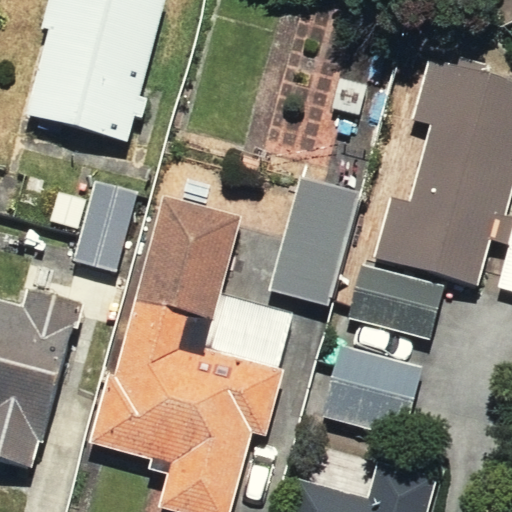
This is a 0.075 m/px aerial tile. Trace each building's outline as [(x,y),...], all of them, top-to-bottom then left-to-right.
[(195,14),(143,0),(67,0),(33,128),(155,161),(164,129),(195,14)] [(292,20),(220,0),(216,0),(211,18),(180,133),(255,154),(292,20)] [(511,90),(446,69),(377,280),(496,319),(502,300),(511,271),(511,90)] [(278,215),(181,186),(102,453),(176,475),(165,511),(261,511),(317,322),(278,311),(252,303),(278,215)] [(315,186),(278,311),(317,322),(345,330),(382,205),(315,186)] [(156,202),(111,189),(88,273),(133,285),(156,202)] [(511,271),(502,300),(511,303),(511,271)] [(402,456),(396,475),(460,496),(465,498),(511,355),(511,324),(496,319),(377,280),(327,432),(402,456)] [(29,324),(0,315),(0,479),(64,498),(115,323),(36,300),(29,324)] [(384,511),(306,485),(296,511),(454,511),(460,496),(396,475),(384,511)]
